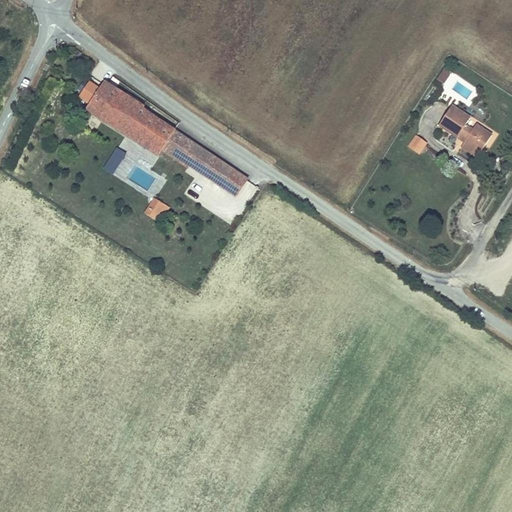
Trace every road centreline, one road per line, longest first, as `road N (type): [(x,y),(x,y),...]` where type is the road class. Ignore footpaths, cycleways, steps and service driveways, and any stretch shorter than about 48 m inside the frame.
road 1 (tertiary): [(511,330),(239,151),(57,17)]
road 2 (tertiary): [(0,134),(57,17)]
